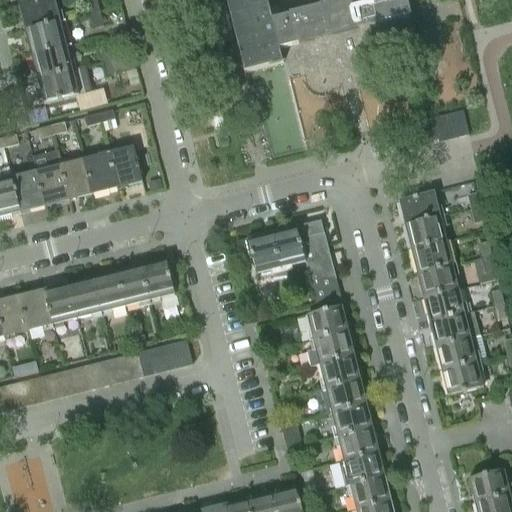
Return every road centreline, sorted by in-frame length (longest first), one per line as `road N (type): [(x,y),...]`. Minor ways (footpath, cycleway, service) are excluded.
road 1 (residential): [(439,511),(353,174),(187,216)]
road 2 (residential): [(187,216),(131,0)]
road 3 (residential): [(19,429),(229,378)]
road 4 (residential): [(187,216),(0,265)]
road 5 (residential): [(229,378),(187,216)]
